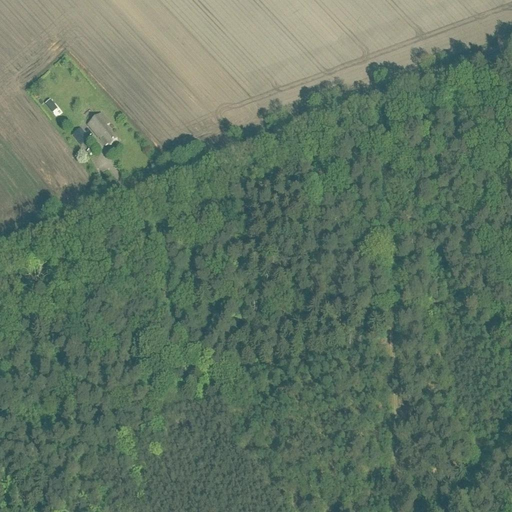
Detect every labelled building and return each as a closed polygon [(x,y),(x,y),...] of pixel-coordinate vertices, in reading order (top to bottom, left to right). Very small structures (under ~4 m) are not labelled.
[(38,102),(28,107),(33,117),(43,112),(38,102)] [(50,102),(45,106),(49,111),(54,107),(50,102)] [(110,148),(118,142),(107,128),(110,126),(102,116),(89,127),(106,148),(108,146),(110,148)] [(94,135),(86,124),(82,128),(90,138),(94,135)] [(60,126),(53,130),(63,149),(70,145),(60,126)] [(72,137),(80,148),(89,141),(81,130),(72,137)]
